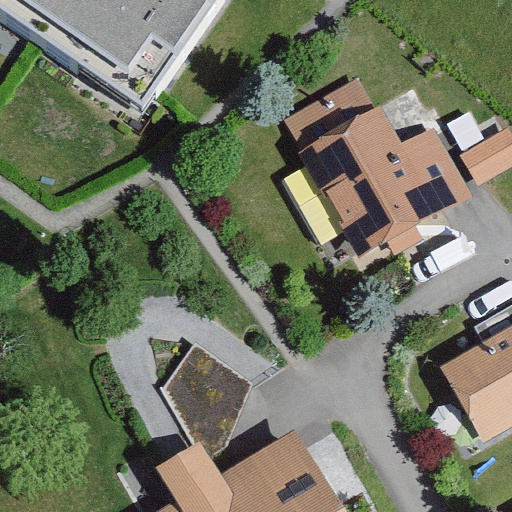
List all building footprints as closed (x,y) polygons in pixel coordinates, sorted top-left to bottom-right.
[(231,12),(215,0),(0,0),(0,24),(148,129),(231,12)] [(469,209),(431,141),(404,156),(385,122),(377,126),(357,89),(282,129),(359,269),(469,209)] [(511,145),(507,138),(462,164),(480,195),(511,176),(511,145)] [(511,316),(471,338),(480,356),(439,378),(481,457),(511,440),(511,316)] [(227,436),(254,372),(184,342),(157,407),(227,436)] [(331,511),(295,447),(223,487),(206,458),(158,485),(173,511),(331,511)]
